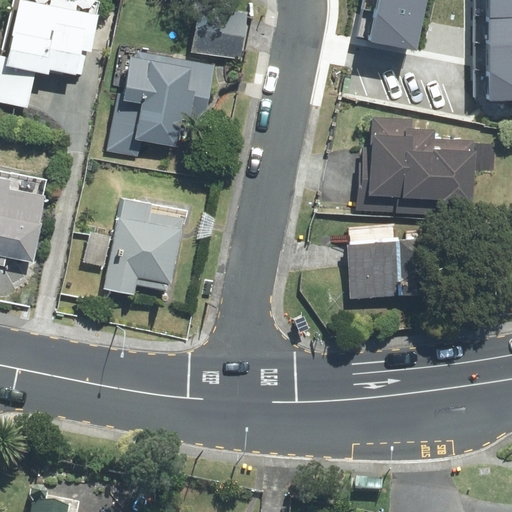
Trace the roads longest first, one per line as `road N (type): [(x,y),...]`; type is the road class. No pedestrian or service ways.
road 1 (residential): [(232,402),(303,0)]
road 2 (secondary): [(232,402),(347,400),(511,381)]
road 3 (secondary): [(0,365),(232,402)]
